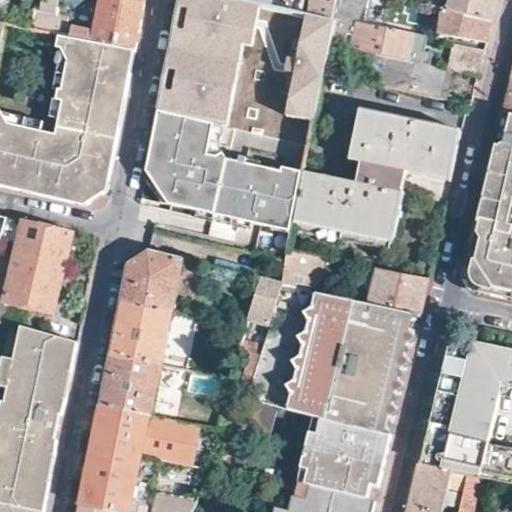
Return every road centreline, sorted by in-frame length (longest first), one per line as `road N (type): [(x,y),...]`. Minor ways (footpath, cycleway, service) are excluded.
road 1 (residential): [(511,21),(442,304)]
road 2 (residential): [(60,511),(115,227)]
road 3 (residential): [(115,227),(162,0)]
road 4 (residential): [(442,304),(391,511)]
